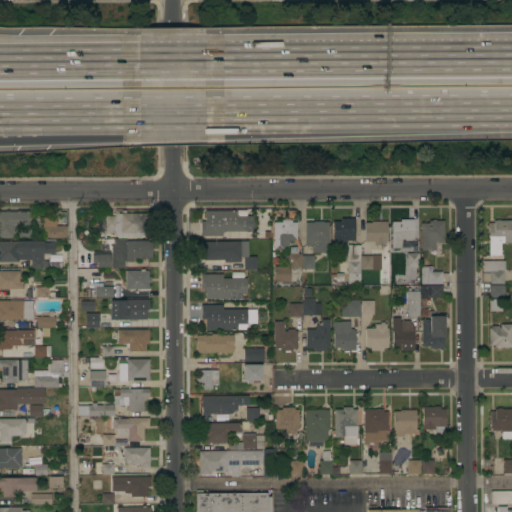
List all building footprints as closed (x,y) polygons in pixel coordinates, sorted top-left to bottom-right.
[(122,214),(122,211),(126,211),(126,214),(148,213),(148,233),(145,233),(145,238),(96,238),(96,233),(105,232),(105,216),(114,216),(114,214),(122,214)] [(200,236),(200,222),(205,222),(205,211),(236,211),(236,217),(246,216),(246,231),(222,231),(222,236),(200,236)] [(0,212),(31,212),(31,227),(13,226),(13,231),(16,231),(16,234),(13,234),(13,238),(0,238),(0,212)] [(67,226),(67,238),(43,238),(43,218),(56,218),(56,226),(67,226)] [(342,219),(348,219),(354,219),(354,239),(353,239),(353,241),(347,241),(347,248),(332,248),(332,238),(333,238),(333,221),(341,221),(341,219),(342,219)] [(414,220),(414,239),(412,239),(412,241),(405,241),(405,239),(401,239),(401,249),(391,249),(391,239),(392,239),(392,222),(400,222),(400,219),(414,220)] [(288,242),(289,249),(273,249),(273,222),(282,222),(281,220),(292,220),(292,222),(296,222),(296,239),(297,238),(301,248),(298,250),(295,242),(288,242)] [(489,223),(494,223),(494,220),(511,220),(511,243),(500,243),(501,256),(489,256),(489,223)] [(364,242),(365,221),(387,222),(387,245),(374,245),(374,242),(364,242)] [(421,223),(429,223),(429,221),(443,221),(443,242),(435,242),(435,250),(421,250),(421,223)] [(329,253),(312,253),(312,245),(305,246),(305,222),(313,222),(323,222),(329,222),(329,253)] [(32,229),(32,238),(18,238),(18,229),(32,229)] [(113,239),(126,239),(126,241),(148,241),(148,242),(152,242),(152,258),(148,258),(148,259),(133,259),(133,262),(126,262),(126,268),(111,268),(111,246),(114,246),(113,239)] [(0,241),(43,241),(43,243),(54,242),(54,254),(42,254),(42,269),(31,269),(31,260),(18,260),(18,262),(0,262),(0,241)] [(248,241),(248,257),(256,257),(257,270),(244,270),(244,257),(240,257),(240,262),(223,262),(223,260),(204,261),(204,248),(201,248),(201,244),(204,244),(204,242),(248,241)] [(347,262),(347,245),(360,245),(359,261),(360,261),(360,275),(347,275),(347,262)] [(110,251),(111,268),(98,268),(98,263),(92,263),(92,255),(93,255),(93,251),(110,251)] [(406,253),(419,253),(419,267),(406,267),(406,253)] [(281,282),(281,287),(275,287),(275,283),(274,283),(274,266),(284,266),(284,255),(288,255),(288,254),(301,254),(301,255),(314,255),(314,270),(301,270),(301,268),(299,268),(299,275),(290,275),(290,282),(281,282)] [(360,256),(371,256),(371,255),(381,255),(381,270),(372,270),(360,270),(360,256)] [(504,261),(504,272),(503,272),(503,284),(490,284),(490,272),(483,272),(483,261),(504,261)] [(421,284),(421,266),(431,266),(432,272),(442,272),(442,284),(421,284)] [(148,270),(148,277),(151,277),(151,283),(148,283),(148,289),(137,289),(137,292),(134,292),(134,289),(125,290),(125,271),(148,270)] [(0,271),(19,271),(19,282),(23,282),(23,289),(0,289),(0,271)] [(222,274),(222,279),(246,278),(247,293),(237,293),(237,299),(205,299),(205,288),(201,288),(201,274),(222,274)] [(122,281),(122,287),(123,287),(123,291),(121,291),(121,297),(113,297),(113,298),(92,298),(92,297),(85,297),(85,295),(79,295),(79,290),(85,290),(85,289),(89,289),(89,279),(103,279),(103,281),(122,281)] [(406,291),(407,291),(407,285),(419,285),(442,285),(442,298),(420,298),(420,291),(419,291),(419,317),(407,317),(406,291)] [(503,285),(503,292),(507,292),(507,297),(503,297),(503,298),(490,298),(490,285),(503,285)] [(36,298),(36,287),(48,287),(48,297),(36,298)] [(313,315),(313,317),(303,317),(303,316),(302,316),(302,302),(303,302),(303,298),(301,298),(301,292),(307,292),(307,298),(314,298),(314,303),(320,303),(320,315),(313,315)] [(110,320),(109,301),(124,301),(124,300),(149,299),(149,309),(146,309),(147,319),(110,320)] [(501,299),(502,311),(489,311),(489,299),(501,299)] [(0,320),(0,301),(23,301),(32,301),(32,320),(23,320),(0,320)] [(94,301),(94,311),(80,311),(80,301),(94,301)] [(373,315),(361,315),(361,301),(373,301),(373,315)] [(340,317),(340,304),(348,304),(348,302),(352,302),(352,304),(360,304),(360,317),(340,317)] [(301,317),(289,317),(289,304),(301,303),(301,317)] [(205,330),(205,319),(201,319),(201,305),(223,305),(223,309),(247,309),(247,324),(237,324),(237,330),(205,330)] [(99,313),(99,327),(85,327),(85,313),(99,313)] [(421,320),(429,320),(429,316),(444,316),(444,337),(444,349),(443,349),(443,350),(440,350),(440,349),(430,349),(430,346),(421,346),(421,320)] [(55,317),(55,328),(48,328),(48,333),(42,333),(42,331),(37,331),(37,328),(36,328),(36,317),(55,317)] [(414,329),(414,350),(401,351),(400,348),(392,348),(392,331),(391,319),(399,319),(399,322),(401,322),(401,321),(409,321),(412,329),(414,329)] [(329,348),(324,348),(324,351),(314,351),(314,349),(306,349),(306,330),(316,330),(316,325),(317,325),(317,323),(321,323),(321,320),(329,320),(329,348)] [(333,322),(342,322),(342,321),(350,321),(350,329),(353,329),(354,331),(355,331),(355,351),(342,351),(342,348),(334,348),(333,331),(333,322)] [(284,325),(285,325),(285,328),(284,328),(284,331),(287,331),(287,329),(294,329),(294,331),(297,331),(297,334),(298,336),(297,336),(297,340),(298,340),(298,343),(297,343),(297,349),(292,349),(292,351),(290,351),(290,352),(284,352),(284,351),(282,351),(282,349),(280,349),(280,350),(278,350),(278,349),(274,349),(274,322),(284,322),(284,325)] [(375,328),(375,324),(380,324),(380,323),(384,323),(384,324),(386,324),(386,329),(388,329),(388,348),(383,348),(383,351),(370,351),(370,348),(365,348),(365,328),(375,328)] [(511,347),(494,348),(494,345),(489,345),(489,328),(491,328),(491,326),(499,326),(499,328),(500,328),(500,324),(511,324),(511,347)] [(0,349),(0,330),(33,330),(33,338),(22,339),(22,346),(11,346),(11,349),(0,349)] [(148,330),(149,344),(145,344),(145,350),(128,350),(128,344),(117,344),(117,330),(148,330)] [(211,335),(211,333),(216,333),(216,335),(233,335),(233,353),(219,353),(219,355),(215,356),(215,353),(196,353),(196,343),(194,343),(194,340),(196,340),(196,335),(211,335)] [(50,346),(50,357),(46,357),(34,357),(34,346),(50,346)] [(113,346),(113,357),(101,357),(101,346),(113,346)] [(243,362),(243,348),(263,348),(263,362),(243,362)] [(89,358),(102,358),(102,368),(90,368),(89,358)] [(130,381),(118,381),(118,364),(126,364),(126,359),(149,359),(149,381),(130,381)] [(0,360),(27,360),(27,380),(21,380),(21,383),(17,383),(1,383),(1,368),(0,368),(0,360)] [(62,360),(62,373),(56,373),(56,376),(58,376),(58,383),(61,383),(61,387),(33,388),(33,371),(47,371),(47,364),(49,364),(49,360),(62,360)] [(261,381),(252,381),(252,383),(247,383),(247,381),(243,381),(243,364),(262,364),(261,381)] [(218,370),(218,380),(212,380),(212,390),(198,390),(198,384),(197,384),(197,375),(198,375),(198,370),(218,370)] [(89,371),(105,371),(105,387),(95,387),(95,391),(90,391),(90,387),(89,387),(89,371)] [(16,404),(16,410),(0,410),(0,389),(44,389),(44,404),(16,404)] [(149,389),(149,397),(145,397),(145,401),(143,401),(143,412),(128,412),(128,406),(114,406),(114,416),(87,416),(78,416),(78,405),(91,405),(91,403),(96,403),(96,405),(113,405),(113,389),(149,389)] [(248,396),(248,405),(237,405),(237,411),(232,411),(232,414),(209,414),(209,415),(202,415),(202,408),(201,408),(201,396),(248,396)] [(43,406),(42,417),(29,417),(29,406),(43,406)] [(334,410),(342,410),(342,407),(352,407),(352,410),(357,410),(357,437),(356,437),(356,444),(343,445),(343,437),(334,437),(334,410)] [(422,407),(433,407),(440,407),(440,409),(445,409),(445,427),(443,427),(443,438),(434,438),(434,430),(421,430),(421,426),(422,426),(422,407)] [(245,408),(258,408),(258,421),(245,421),(245,408)] [(275,429),(275,410),(281,410),(281,408),(294,408),(294,410),(298,410),(299,429),(296,429),(296,433),(294,433),(294,434),(290,434),(290,433),(285,433),(285,429),(275,429)] [(511,409),(511,439),(501,439),(501,432),(500,432),(500,429),(499,429),(499,431),(492,431),(492,429),(490,429),(490,411),(495,411),(495,409),(496,409),(497,408),(501,408),(502,409),(511,409)] [(316,410),(316,409),(321,409),(321,410),(328,410),(329,430),(327,430),(327,442),(325,442),(325,447),(314,447),(314,442),(305,442),(305,433),(304,410),(316,410)] [(387,441),(377,441),(377,445),(373,445),(373,449),(369,449),(369,445),(364,445),(364,433),(363,433),(363,410),(382,410),(382,412),(387,412),(387,441)] [(416,410),(416,430),(414,430),(414,434),(404,434),(404,437),(393,437),(393,412),(400,412),(400,410),(416,410)] [(149,418),(149,426),(143,426),(143,441),(128,441),(128,436),(118,436),(118,430),(113,430),(112,419),(128,419),(128,418),(149,418)] [(0,419),(24,419),(25,436),(10,436),(10,442),(0,442),(0,419)] [(240,423),(240,438),(230,438),(230,433),(229,433),(229,442),(242,442),(242,435),(243,435),(243,433),(255,433),(255,435),(263,435),(264,449),(242,449),(228,450),(228,443),(203,443),(203,439),(201,439),(201,423),(240,423)] [(114,445),(102,446),(101,435),(114,435),(114,445)] [(26,446),(38,446),(38,458),(26,459),(26,446)] [(0,448),(21,449),(20,468),(0,468),(0,448)] [(149,448),(149,468),(140,468),(140,464),(130,464),(125,464),(125,461),(123,461),(123,448),(149,448)] [(331,474),(319,474),(319,461),(322,461),(322,450),(330,449),(330,461),(331,460),(331,474)] [(261,451),(262,465),(239,465),(239,476),(230,476),(230,471),(210,471),(210,475),(199,475),(199,451),(261,451)] [(390,474),(378,474),(378,452),(390,452),(390,474)] [(348,460),(361,460),(361,474),(349,474),(348,460)] [(420,474),(407,474),(407,460),(420,460),(420,474)] [(433,460),(433,474),(421,474),(421,460),(433,460)] [(511,473),(503,473),(503,465),(502,465),(502,460),(503,460),(511,460),(511,473)] [(107,464),(107,461),(112,461),(112,464),(113,464),(113,475),(101,475),(101,464),(107,464)] [(302,461),(302,474),(289,475),(289,461),(302,461)] [(262,464),(268,464),(268,462),(272,462),(272,477),(262,477),(262,464)] [(46,464),(46,475),(34,475),(34,464),(46,464)] [(48,476),(62,476),(62,488),(48,488),(48,476)] [(149,476),(149,480),(151,480),(151,483),(149,483),(149,486),(147,486),(147,497),(131,497),(131,493),(124,493),(124,491),(112,491),(112,477),(126,477),(126,479),(129,479),(129,476),(149,476)] [(0,478),(20,478),(20,477),(36,477),(36,491),(20,491),(20,497),(4,497),(4,491),(0,491),(0,478)] [(195,511),(195,493),(196,493),(196,490),(202,490),(203,494),(267,493),(267,497),(270,497),(270,511),(195,511)] [(511,491),(511,504),(491,504),(491,491),(511,491)] [(113,493),(113,504),(101,504),(101,494),(113,493)] [(51,494),(51,505),(30,505),(30,494),(51,494)]
